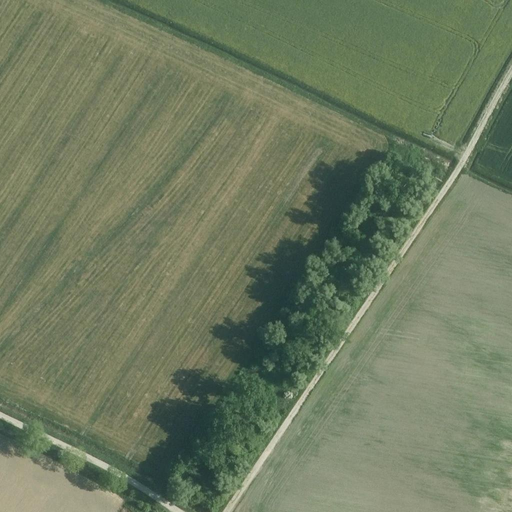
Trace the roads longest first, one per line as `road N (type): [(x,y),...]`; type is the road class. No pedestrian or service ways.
road 1 (track): [(511,76),(225,511)]
road 2 (residential): [(0,418),(172,511)]
